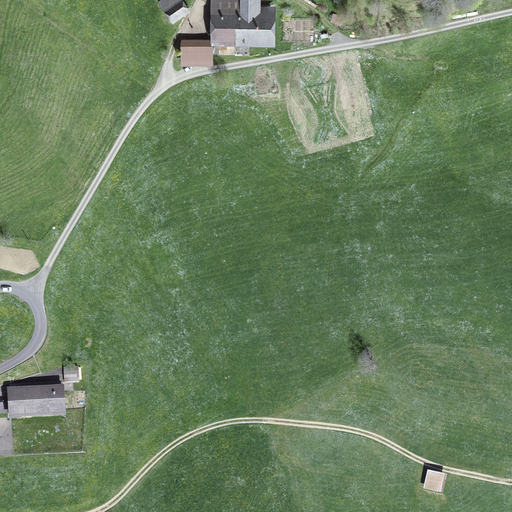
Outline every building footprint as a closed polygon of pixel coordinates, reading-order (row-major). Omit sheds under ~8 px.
[(160,0),(166,9),(168,8),(173,16),(186,7),(180,0),(160,0)] [(213,0),(212,55),(249,56),(250,38),(270,38),(270,13),(256,12),(256,0),(213,0)] [(212,61),(212,41),(182,41),(182,62),(212,61)] [(78,367),(64,367),(64,382),(79,382),(78,367)] [(10,392),(11,417),(63,415),(61,382),(30,384),(30,391),(10,392)] [(445,479),(429,476),(426,489),(442,492),(445,479)]
